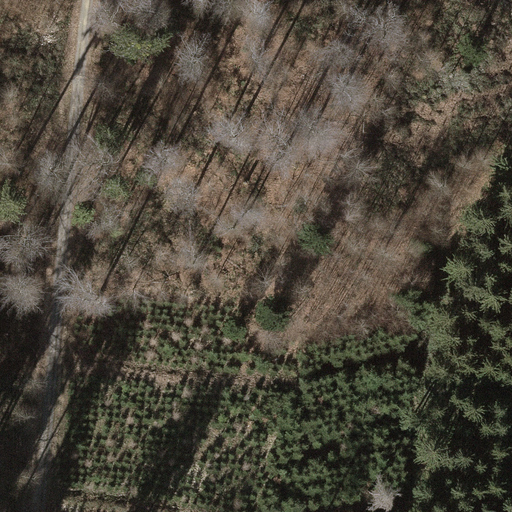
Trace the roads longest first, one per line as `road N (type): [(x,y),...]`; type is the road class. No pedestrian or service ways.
road 1 (track): [(38,511),(99,0)]
road 2 (track): [(73,191),(368,99),(511,28)]
